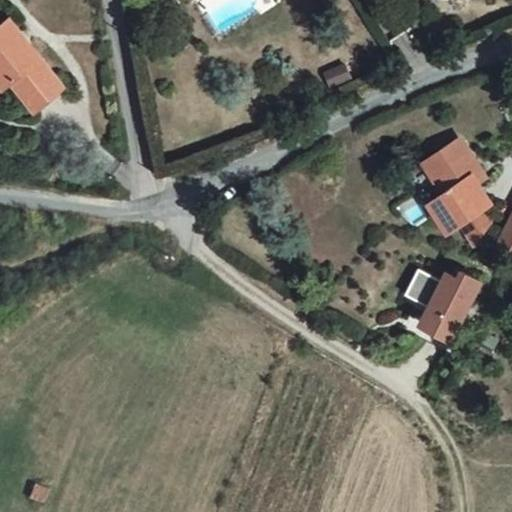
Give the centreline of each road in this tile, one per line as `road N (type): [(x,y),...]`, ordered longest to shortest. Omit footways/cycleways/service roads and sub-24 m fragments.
road 1 (track): [(156,207),(232,273),(414,398),(450,441),(467,511)]
road 2 (residential): [(156,207),(472,58),(511,49)]
road 3 (residential): [(156,207),(137,152),(112,0)]
road 4 (residential): [(0,196),(156,207)]
road 5 (track): [(112,208),(47,255),(0,274)]
